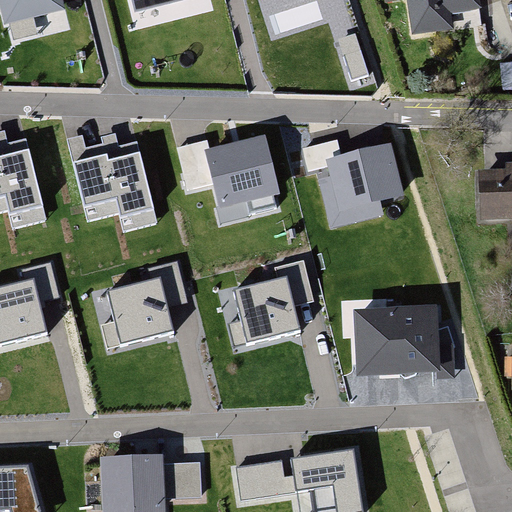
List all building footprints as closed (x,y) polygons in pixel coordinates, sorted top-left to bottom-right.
[(0,0),(0,10),(4,26),(69,9),(66,0),(0,0)] [(132,0),(136,15),(194,0),(132,0)] [(476,0),(407,0),(411,37),(448,33),(447,20),(479,17),(476,0)] [(266,137),(209,150),(207,142),(176,149),(185,186),(213,180),(219,208),(279,194),(266,137)] [(23,143),(0,140),(0,211),(44,215),(23,143)] [(403,195),(391,142),(341,154),(338,140),(302,148),(308,174),(317,172),(330,228),(384,216),(380,200),(403,195)] [(115,148),(70,158),(83,218),(113,211),(117,228),(156,219),(140,151),(117,156),(115,148)] [(479,180),(480,225),(511,224),(511,173),(503,173),(503,180),(479,180)] [(276,279),(234,291),(250,344),(302,329),(294,303),(313,298),(302,260),(273,268),(276,279)] [(22,279),(0,284),(0,345),(49,334),(41,303),(59,298),(50,261),(19,268),(22,279)] [(149,283),(108,292),(121,344),(171,333),(164,305),(185,300),(176,261),(146,268),(149,283)] [(436,306),(352,311),(356,375),(439,370),(440,380),(455,379),(453,345),(438,346),(436,306)] [(362,511),(351,448),(236,468),(242,503),(295,493),(298,511),(362,511)] [(164,454),(102,458),(104,511),(165,511),(164,500),(202,498),(200,463),(165,465),(164,454)] [(0,511),(43,511),(28,462),(0,464),(0,511)]
